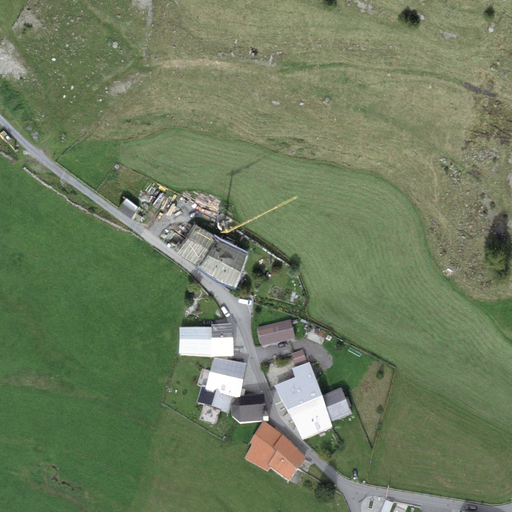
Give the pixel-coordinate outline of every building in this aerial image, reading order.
[(246,255),(194,228),(179,251),(222,283),(235,286),(246,255)] [(291,322),(258,329),(262,347),(295,340),(291,322)] [(211,331),(179,332),(179,358),(212,360),(212,362),(234,362),(232,329),(212,330),(211,331)] [(303,352),(292,356),(296,368),(307,364),(303,352)] [(247,369),(214,363),(207,390),(202,388),(197,406),(228,416),(233,401),(240,402),(247,369)] [(287,415),(321,400),(314,377),(311,377),(308,367),(292,372),(295,382),(273,391),(287,415)] [(321,400),(287,415),(303,444),(333,432),(331,426),(351,418),(341,392),(321,400)] [(266,417),(264,399),(239,402),(231,410),(232,421),(241,428),(262,426),(263,427),(263,429),(270,428),(270,422),(268,422),(268,417),(266,417)] [(263,429),(263,427),(250,448),(252,450),(245,462),(268,475),(271,472),(289,485),(306,462),(283,438),(270,428),(263,429)] [(386,502),(381,511),(391,511),(394,505),(386,502)]
